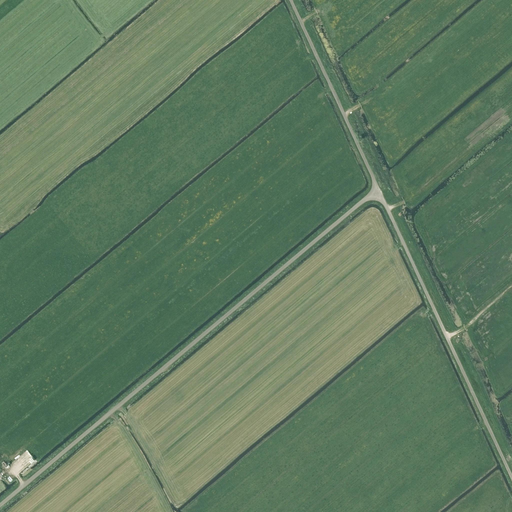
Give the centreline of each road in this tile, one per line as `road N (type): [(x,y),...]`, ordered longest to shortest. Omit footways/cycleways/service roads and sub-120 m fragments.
road 1 (unclassified): [(0,508),(378,193)]
road 2 (unclassified): [(511,479),(378,193)]
road 3 (unclassified): [(378,193),(290,0)]
